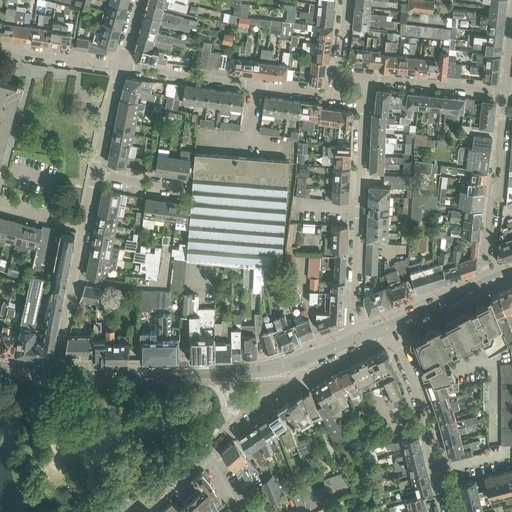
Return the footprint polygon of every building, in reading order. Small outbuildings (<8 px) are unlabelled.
[(186,12),(188,4),(187,4),(185,3),(173,0),(148,0),(147,3),(164,8),(164,6),(186,12)] [(433,0),(408,0),(408,1),(408,3),(407,9),(408,10),(433,12),(433,0)] [(127,6),(108,1),(105,11),(124,16),(127,6)] [(163,12),(164,8),(147,3),(145,13),(180,23),(195,26),(197,21),(182,17),(163,12)] [(310,3),(309,12),(334,16),(335,6),(319,4),(310,3)] [(241,7),(239,15),(246,16),(248,17),(249,14),(243,13),(244,4),(241,4),(241,7)] [(241,7),(236,6),(234,6),(232,14),(239,15),(241,7)] [(355,8),(354,17),(386,21),(397,22),(398,17),(370,14),(371,10),(371,8),(355,6),(355,8)] [(458,18),(471,19),(504,23),(506,8),(489,6),(488,16),(475,14),(475,11),(453,8),(452,17),(458,18)] [(6,9),(6,14),(3,39),(10,40),(11,39),(12,40),(16,11),(16,10),(12,10),(6,9)] [(18,40),(22,41),(26,12),(20,11),(16,11),(12,40),(13,40),(13,41),(17,41),(18,40)] [(121,27),(124,16),(105,11),(102,21),(121,27)] [(287,11),(286,21),(294,22),(296,12),(287,11)] [(301,11),(300,17),(306,18),(305,22),(333,24),(334,16),(309,12),(301,11)] [(31,13),(26,12),(22,41),(25,41),(26,42),(29,43),(30,42),(32,42),(34,27),(29,26),(31,13)] [(142,23),(141,24),(158,29),(158,27),(159,23),(175,28),(189,31),(190,25),(180,23),(145,13),(142,23)] [(239,15),(232,14),(230,13),(228,22),(238,24),(238,23),(239,15)] [(41,44),(45,15),(39,14),(37,27),(34,27),(32,42),(32,43),(36,44),(37,43),(41,44)] [(50,45),(53,29),(54,21),(50,21),(50,16),(45,15),(41,44),(44,44),(45,45),(48,46),(49,45),(50,45)] [(248,25),(249,23),(250,17),(246,16),(239,15),(238,23),(248,25)] [(58,17),(58,22),(54,21),(53,29),(50,45),(51,45),(51,46),(55,47),(56,46),(60,46),(64,18),(58,17)] [(386,21),(354,17),(353,27),(369,29),(369,25),(386,26),(386,21)] [(471,19),(471,25),(481,26),(480,27),(487,28),(487,30),(503,32),(504,23),(471,19)] [(64,21),(60,46),(63,47),(64,48),(67,49),(68,48),(69,48),(71,32),(72,32),(73,22),(64,21)] [(104,22),(101,32),(118,37),(121,27),(102,21),(102,22),(104,22)] [(281,27),(280,39),(291,40),(293,29),(294,22),(286,21),(282,21),(281,27)] [(294,22),(293,29),(312,30),(311,35),(317,36),(332,38),(333,27),(308,24),(294,22)] [(141,24),(139,34),(171,43),(184,47),(186,40),(173,37),(157,32),(158,29),(141,24)] [(353,29),(349,63),(361,64),(363,46),(364,40),(360,40),(361,35),(364,36),(365,30),(353,29)] [(502,44),(503,32),(487,30),(486,36),(468,34),(468,40),(502,44)] [(89,40),(87,51),(107,54),(109,46),(115,48),(118,37),(101,32),(95,31),(92,41),(89,40)] [(136,44),(135,46),(152,50),(152,48),(153,46),(169,50),(171,43),(139,34),(136,44)] [(225,38),(224,42),(231,44),(233,35),(229,34),(228,38),(225,38)] [(332,38),(317,36),(316,43),(303,42),(302,47),(330,50),(332,38)] [(363,46),(361,64),(370,65),(373,36),(367,36),(366,46),(363,46)] [(370,65),(379,66),(381,53),(381,50),(378,50),(379,37),(373,36),(370,65)] [(411,37),(410,43),(407,72),(418,73),(420,56),(418,56),(415,56),(416,43),(417,38),(411,37)] [(379,69),(388,70),(391,41),(387,40),(386,40),(385,53),(381,53),(379,66),(379,69)] [(485,51),(501,53),(502,44),(468,40),(467,45),(485,48),(485,51)] [(245,47),(242,73),(252,74),(253,74),(255,61),(254,60),(249,60),(251,47),(252,42),(246,41),(245,47)] [(395,41),(391,41),(388,70),(397,71),(399,55),(396,54),(397,41),(395,41)] [(397,71),(407,72),(410,43),(404,42),(403,55),(399,55),(397,71)] [(418,73),(427,74),(430,44),(425,44),(423,57),(420,56),(418,73)] [(436,45),(430,44),(427,74),(437,75),(439,58),(435,58),(436,45)] [(134,52),(133,55),(136,56),(145,59),(158,62),(160,52),(154,50),(152,50),(135,46),(134,52)] [(229,71),(242,73),(245,47),(240,46),(238,59),(233,58),(231,58),(229,69),(229,71)] [(439,58),(437,75),(446,76),(449,48),(449,47),(443,46),(443,52),(439,52),(439,58)] [(330,50),(302,47),(302,53),(315,54),(315,59),(312,59),(329,61),(330,50)] [(449,48),(446,76),(454,77),(455,64),(456,64),(457,49),(455,49),(449,48)] [(202,49),(200,61),(199,67),(205,68),(208,50),(202,49)] [(256,61),(255,61),(253,74),(263,76),(267,49),(262,49),(260,61),(256,61)] [(267,49),(263,76),(274,77),(276,63),(276,58),(275,57),(272,56),(273,50),(267,49)] [(214,51),(208,50),(205,68),(212,69),(212,67),(214,51)] [(214,51),(212,67),(218,68),(221,53),(214,51)] [(276,63),(274,77),(286,79),(287,72),(287,69),(289,58),(290,52),(283,52),(281,64),(276,63)] [(472,52),(471,60),(477,60),(476,66),(484,66),(499,68),(501,55),(472,52)] [(221,53),(218,68),(229,69),(231,58),(232,55),(221,53)] [(199,67),(200,61),(188,58),(187,66),(199,67)] [(329,61),(312,59),(311,66),(301,65),(300,71),(325,73),(326,61),(329,61)] [(12,61),(4,60),(2,71),(10,72),(12,61)] [(471,65),(470,72),(483,74),(483,80),(498,81),(499,68),(484,66),(476,66),(471,65)] [(324,84),(325,73),(300,71),(299,76),(310,77),(309,82),(324,84)] [(124,84),(124,87),(151,93),(152,88),(158,89),(159,85),(157,85),(158,82),(133,78),(129,78),(126,79),(124,84)] [(0,165),(20,91),(23,92),(24,85),(25,83),(19,82),(19,83),(18,83),(17,86),(0,81),(0,165)] [(174,97),(177,84),(168,83),(166,95),(168,96),(174,97)] [(178,91),(177,98),(180,98),(183,99),(182,101),(194,103),(197,87),(185,85),(184,92),(178,91)] [(156,95),(151,93),(124,87),(121,96),(137,100),(138,97),(155,101),(156,95)] [(209,89),(197,87),(194,103),(206,104),(209,89)] [(221,90),(209,89),(206,104),(218,106),(221,90)] [(376,99),(406,102),(407,98),(400,98),(400,96),(390,95),(391,90),(377,89),(376,99)] [(221,90),(218,106),(221,106),(220,113),(230,114),(231,108),(233,92),(221,90)] [(245,93),(233,92),(231,108),(243,109),(245,93)] [(405,119),(405,123),(409,123),(409,122),(410,121),(411,120),(412,107),(416,108),(418,93),(408,92),(407,98),(406,102),(405,114),(405,118),(405,119)] [(418,93),(416,108),(418,108),(423,108),(422,121),(427,121),(430,94),(420,93),(418,93)] [(439,110),(440,110),(442,96),(440,95),(430,94),(427,121),(433,122),(434,109),(439,110)] [(168,96),(165,107),(172,109),(173,101),(174,97),(168,96)] [(265,96),(262,112),(275,114),(277,98),(265,96)] [(442,96),(440,110),(445,111),(444,128),(449,128),(452,97),(442,96)] [(449,128),(449,130),(455,131),(457,111),(463,112),(464,107),(465,98),(452,97),(449,128)] [(289,100),(277,98),(275,114),(287,116),(289,100)] [(494,101),(482,100),(481,104),(474,103),(474,99),(465,98),(464,107),(481,109),(495,110),(496,103),(494,101)] [(121,99),(120,104),(118,110),(137,113),(143,114),(145,103),(122,99),(121,99)] [(376,99),(374,112),(389,114),(389,107),(399,108),(399,109),(403,109),(403,114),(405,114),(406,102),(376,99)] [(301,101),(289,100),(287,116),(299,117),(299,116),(300,117),(301,101)] [(302,128),(308,129),(311,103),(301,101),(300,117),(304,117),(302,128)] [(311,103),(308,129),(313,130),(314,121),(319,122),(321,107),(321,104),(311,103)] [(325,134),(329,135),(333,109),(321,107),(319,122),(325,123),(323,134),(325,134)] [(495,110),(481,109),(464,107),(463,112),(480,114),(480,117),(480,118),(494,119),(495,110)] [(328,144),(331,144),(332,135),(334,136),(336,124),(340,124),(342,110),(333,109),(329,135),(328,142),(328,144)] [(137,113),(118,110),(116,120),(135,124),(137,113)] [(338,136),(351,138),(352,111),(342,110),(340,124),(338,136)] [(405,123),(405,119),(405,118),(395,118),(395,117),(388,117),(388,118),(386,118),(386,114),(389,114),(374,112),(372,112),(372,121),(395,122),(395,123),(405,123)] [(470,116),(470,122),(479,123),(479,127),(493,128),(494,119),(480,118),(480,117),(470,116)] [(116,120),(114,131),(133,135),(135,124),(116,120)] [(386,127),(404,128),(405,123),(395,123),(395,122),(372,121),(372,131),(386,132),(386,127)] [(404,128),(404,130),(410,131),(410,133),(415,133),(415,132),(415,130),(410,130),(410,123),(409,123),(405,123),(404,128)] [(472,148),(490,150),(493,130),(475,128),(472,148)] [(133,135),(114,131),(112,141),(131,145),(133,135)] [(284,136),(283,139),(298,141),(298,138),(299,132),(291,131),(290,137),(284,136)] [(385,137),(386,132),(372,131),(371,141),(394,142),(397,143),(397,138),(385,137)] [(415,132),(415,133),(414,136),(415,136),(414,142),(425,143),(425,137),(426,133),(415,132)] [(414,136),(415,133),(410,133),(406,133),(406,143),(412,143),(412,136),(414,136)] [(424,144),(436,146),(437,139),(425,137),(425,143),(424,144)] [(437,139),(436,146),(448,147),(448,139),(437,138),(437,139)] [(112,141),(110,152),(127,155),(127,156),(135,157),(137,146),(131,145),(112,141)] [(394,142),(371,141),(371,151),(385,152),(393,152),(393,147),(394,142)] [(324,144),(323,154),(350,155),(351,145),(341,145),(338,145),(336,145),(331,145),(331,144),(328,144),(324,144)] [(490,150),(472,148),(469,148),(467,167),(487,170),(490,150)] [(166,173),(169,156),(170,150),(159,149),(155,172),(166,173)] [(180,158),(177,175),(183,176),(188,176),(189,175),(191,159),(192,152),(181,150),(180,158)] [(385,156),(385,152),(371,151),(370,161),(399,163),(404,163),(404,156),(385,156)] [(127,155),(110,152),(108,163),(125,166),(127,156),(127,155)] [(270,268),(281,269),(282,253),(289,166),(290,160),(289,160),(195,153),(193,175),(191,204),(190,222),(189,229),(188,246),(187,260),(225,264),(232,265),(263,267),(270,268)] [(323,154),(323,164),(350,165),(350,155),(323,154)] [(177,175),(180,158),(169,156),(166,173),(177,175)] [(415,161),(414,170),(421,171),(431,172),(432,163),(415,160),(415,161)] [(399,163),(370,161),(370,171),(384,172),(384,167),(399,168),(399,163)] [(412,163),(404,163),(403,173),(411,173),(412,163)] [(349,179),(350,168),(334,167),(327,167),(326,171),(333,171),(333,178),(349,179)] [(299,168),(298,177),(306,177),(309,177),(309,168),(299,168)] [(469,180),(486,182),(487,171),(458,168),(457,173),(470,175),(469,180)] [(384,174),(384,181),(384,182),(385,183),(386,183),(391,183),(391,186),(389,186),(388,186),(387,186),(387,187),(390,187),(407,188),(413,188),(413,197),(411,220),(421,221),(422,207),(437,209),(437,205),(438,195),(425,194),(424,193),(423,193),(422,193),(421,192),(421,191),(420,190),(420,189),(420,188),(420,187),(421,171),(414,170),(414,175),(384,174)] [(306,177),(305,177),(298,177),(298,184),(303,184),(303,188),(306,188),(306,177)] [(349,190),(349,179),(333,178),(326,178),(326,182),(333,182),(333,189),(349,190)] [(486,182),(469,180),(462,179),(460,189),(484,192),(486,182)] [(298,184),(296,195),(309,197),(310,188),(306,188),(303,188),(303,184),(298,184)] [(390,187),(369,186),(369,195),(390,196),(390,187)] [(332,195),(326,195),(325,200),(348,201),(349,190),(333,189),(332,195)] [(484,192),(460,189),(459,197),(483,200),(484,192)] [(103,190),(101,201),(125,205),(127,194),(120,193),(103,190)] [(389,205),(390,196),(369,195),(368,204),(389,205)] [(458,205),(482,208),(483,200),(459,197),(458,205)] [(146,198),(142,226),(153,227),(154,219),(157,200),(146,198)] [(157,200),(154,219),(165,220),(168,201),(157,200)] [(101,201),(99,211),(101,211),(118,215),(123,216),(125,205),(101,201)] [(168,201),(165,220),(176,222),(178,204),(178,203),(168,201)] [(178,204),(176,222),(175,227),(189,229),(190,222),(187,222),(190,204),(178,203),(178,204)] [(389,214),(389,205),(368,204),(368,213),(389,214)] [(451,215),(481,219),(482,210),(465,208),(465,211),(452,210),(451,215)] [(118,215),(101,211),(99,211),(97,222),(116,226),(118,215)] [(388,223),(389,214),(368,213),(367,222),(388,223)] [(481,219),(451,215),(450,221),(464,222),(463,227),(480,229),(481,219)] [(0,244),(4,245),(5,238),(10,220),(0,217),(0,244)] [(10,220),(5,238),(16,241),(21,223),(10,220)] [(95,233),(97,233),(114,236),(116,226),(97,222),(95,233)] [(290,222),(286,245),(292,246),(294,223),(290,222)] [(388,232),(388,223),(367,222),(367,232),(388,232)] [(16,241),(14,248),(24,251),(26,244),(31,225),(21,223),(16,241)] [(347,238),(347,225),(331,224),(330,237),(347,238)] [(31,225),(26,244),(37,247),(42,228),(31,225)] [(43,225),(42,228),(37,247),(35,259),(43,261),(43,259),(46,260),(54,227),(43,225)] [(451,235),(453,235),(479,238),(480,229),(463,227),(463,231),(451,229),(451,235)] [(498,251),(497,260),(500,262),(511,257),(511,237),(508,227),(503,230),(504,233),(499,235),(498,246),(500,250),(498,251)] [(46,328),(57,329),(75,232),(76,232),(76,231),(75,231),(62,229),(55,266),(58,267),(46,328)] [(388,242),(388,232),(367,232),(367,241),(388,242)] [(95,233),(93,243),(112,247),(114,236),(97,233),(95,233)] [(346,255),(347,238),(330,237),(325,237),(324,254),(346,255)] [(475,273),(475,270),(479,240),(467,239),(466,244),(472,245),(471,259),(459,263),(458,263),(463,277),(475,273)] [(93,243),(91,254),(117,259),(119,248),(112,247),(93,243)] [(177,249),(172,248),(171,255),(174,255),(174,258),(186,260),(187,260),(188,246),(177,244),(177,249)] [(286,245),(285,252),(295,253),(296,246),(292,246),(286,245)] [(439,263),(432,265),(438,285),(447,283),(447,282),(450,282),(443,262),(447,263),(447,260),(448,250),(447,250),(447,247),(446,247),(441,246),(441,249),(440,260),(439,260),(439,263)] [(447,263),(443,262),(450,282),(452,281),(463,277),(458,263),(459,263),(460,250),(455,249),(455,260),(447,260),(447,263)] [(160,260),(161,254),(154,253),(146,252),(146,253),(145,258),(160,260)] [(146,253),(144,263),(145,263),(147,264),(147,265),(159,267),(160,260),(145,258),(146,253)] [(91,254),(89,264),(108,268),(115,269),(117,259),(91,254)] [(330,298),(330,309),(329,320),(332,327),(341,324),(343,322),(346,255),(324,254),(324,255),(335,255),(334,282),(319,281),(318,291),(325,291),(330,291),(330,292),(331,292),(330,298)] [(383,287),(389,303),(391,302),(392,305),(413,297),(412,294),(414,293),(405,268),(404,267),(408,265),(409,257),(394,263),(395,265),(390,267),(388,261),(384,262),(384,269),(386,275),(380,277),(383,287)] [(423,268),(409,273),(417,292),(438,285),(432,265),(433,257),(425,260),(424,258),(421,259),(422,261),(420,261),(423,268)] [(185,267),(186,260),(174,258),(173,265),(185,267)] [(21,322),(13,352),(49,357),(52,355),(57,329),(46,328),(34,325),(45,276),(44,276),(47,263),(42,262),(43,261),(35,259),(28,290),(21,322)] [(378,260),(366,260),(365,267),(377,268),(378,260)] [(158,273),(159,267),(147,265),(147,264),(145,263),(144,263),(141,262),(139,271),(146,272),(158,273)] [(106,279),(108,268),(89,264),(87,275),(88,276),(106,279)] [(255,267),(254,290),(261,291),(261,284),(265,284),(265,279),(263,267),(255,267)] [(270,268),(263,267),(265,279),(269,278),(271,275),(270,268)] [(310,277),(310,290),(318,290),(318,278),(310,277)] [(285,284),(286,290),(297,287),(297,282),(285,284)] [(100,287),(85,284),(80,300),(97,303),(100,287)] [(182,293),(183,286),(170,284),(170,291),(182,293)] [(374,287),(365,286),(364,301),(368,311),(369,313),(371,312),(372,312),(379,309),(373,292),(375,291),(375,290),(374,288),(374,287)] [(297,287),(286,290),(289,302),(302,300),(297,287)] [(373,292),(379,309),(387,306),(386,304),(389,303),(383,287),(375,290),(375,291),(373,292)] [(511,287),(491,296),(493,300),(499,315),(508,338),(511,337),(511,287)] [(170,303),(170,291),(141,290),(141,310),(153,311),(153,307),(166,307),(170,303)] [(310,290),(309,303),(317,303),(318,290),(310,290)] [(182,305),(181,316),(189,317),(190,338),(190,348),(188,348),(185,350),(185,354),(188,357),(191,357),(191,359),(214,358),(215,321),(215,308),(202,308),(202,310),(198,310),(198,308),(199,301),(194,300),(194,296),(194,294),(192,293),(192,294),(183,294),(182,305)] [(413,339),(413,340),(416,345),(418,352),(416,353),(418,362),(419,363),(421,363),(422,362),(423,365),(424,364),(426,367),(421,370),(422,371),(424,375),(423,375),(424,377),(431,375),(434,381),(435,381),(435,382),(452,377),(448,371),(440,355),(446,352),(447,355),(455,351),(454,350),(458,348),(458,349),(466,345),(464,343),(471,339),(472,342),(471,339),(477,336),(479,339),(486,335),(485,332),(489,330),(489,332),(493,329),(497,328),(495,325),(500,323),(502,327),(502,326),(507,339),(508,338),(499,315),(493,300),(491,296),(491,297),(490,297),(483,301),(480,303),(476,305),(476,304),(475,305),(477,307),(473,309),(472,308),(467,311),(465,312),(458,315),(458,316),(454,318),(452,319),(445,322),(445,323),(446,325),(442,327),(441,324),(436,327),(434,328),(433,328),(427,332),(414,339),(413,339)] [(0,339),(1,339),(2,335),(2,336),(4,330),(3,330),(8,305),(9,300),(5,299),(3,304),(0,316),(0,339)] [(0,350),(13,352),(21,322),(13,320),(16,307),(8,305),(3,330),(4,330),(2,336),(2,335),(1,339),(0,339),(0,350)] [(302,313),(293,317),(296,323),(295,323),(301,339),(301,340),(309,337),(311,336),(316,334),(316,333),(306,311),(305,309),(301,310),(302,312),(302,313)] [(316,319),(320,331),(321,332),(332,327),(329,320),(330,309),(324,309),(324,312),(316,312),(316,319)] [(242,324),(243,355),(257,355),(256,340),(257,340),(257,338),(256,338),(256,332),(261,332),(261,312),(255,312),(255,324),(242,324)] [(280,316),(279,317),(290,345),(290,344),(293,343),(299,341),(299,340),(290,318),(287,319),(285,314),(284,312),(279,313),(280,316)] [(236,327),(231,327),(231,329),(232,358),(241,357),(241,356),(241,334),(241,325),(241,323),(242,314),(233,314),(234,323),(236,323),(236,327)] [(140,331),(141,360),(165,359),(164,348),(163,348),(163,337),(162,337),(162,334),(163,315),(156,315),(156,331),(149,331),(149,330),(140,331)] [(164,348),(165,359),(179,359),(179,338),(180,338),(180,326),(170,326),(170,319),(170,315),(163,315),(162,334),(162,337),(163,337),(163,348),(164,348)] [(111,316),(106,316),(106,338),(106,360),(128,360),(128,335),(118,335),(118,341),(111,341),(111,338),(114,338),(114,327),(111,327),(111,316)] [(279,317),(273,319),(278,332),(274,333),(280,348),(290,345),(279,317)] [(215,321),(214,358),(232,358),(231,327),(231,318),(221,318),(221,321),(215,321)] [(268,331),(261,334),(267,354),(273,351),(275,351),(280,348),(274,333),(273,329),(271,321),(265,322),(268,331)] [(92,335),(92,357),(92,360),(106,360),(106,338),(100,338),(100,322),(94,322),(93,330),(92,335)] [(65,360),(72,360),(72,357),(92,357),(92,335),(69,335),(68,335),(66,349),(65,360)] [(396,380),(399,379),(398,376),(389,354),(387,351),(383,350),(380,351),(372,355),(367,357),(367,358),(357,362),(350,366),(350,367),(359,387),(360,390),(362,394),(363,394),(362,392),(371,388),(373,393),(380,395),(384,394),(386,398),(388,403),(391,409),(407,401),(405,396),(404,391),(402,393),(401,391),(399,387),(397,382),(396,380)] [(511,369),(511,362),(500,364),(500,370),(511,369)] [(349,366),(348,366),(343,369),(343,370),(339,371),(339,372),(339,371),(338,372),(346,387),(350,386),(354,393),(360,390),(359,387),(350,367),(350,366),(349,366)] [(327,378),(341,406),(342,409),(349,405),(345,398),(350,396),(347,390),(346,387),(338,372),(331,375),(331,376),(327,378)] [(435,382),(427,384),(429,392),(431,397),(455,391),(459,390),(458,379),(446,382),(445,379),(452,378),(452,377),(435,382),(435,381),(434,381),(435,382)] [(313,386),(314,387),(323,403),(317,406),(321,413),(327,425),(331,433),(334,441),(335,440),(337,441),(343,439),(343,437),(345,437),(341,427),(339,423),(337,423),(331,411),(341,406),(327,378),(313,386)] [(346,387),(347,390),(350,396),(351,395),(356,409),(362,407),(364,407),(366,406),(364,400),(362,394),(360,390),(354,393),(350,386),(346,387)] [(321,413),(317,406),(309,391),(304,395),(303,392),(297,396),(311,419),(312,419),(311,417),(321,413)] [(455,391),(431,397),(435,408),(466,400),(464,394),(456,396),(455,391)] [(311,419),(297,396),(297,397),(288,403),(288,402),(302,425),(311,419)] [(464,400),(435,408),(438,418),(446,416),(446,418),(455,416),(454,414),(453,409),(468,405),(466,400),(464,400)] [(288,402),(278,409),(291,428),(296,443),(300,454),(312,449),(307,438),(298,441),(294,428),(302,425),(288,402)] [(287,446),(296,443),(291,428),(278,409),(268,415),(267,415),(276,428),(284,423),(287,430),(282,432),(287,446)] [(446,416),(438,418),(439,420),(441,427),(442,430),(472,423),(480,421),(485,420),(484,414),(478,418),(477,415),(456,421),(455,416),(446,418),(446,416)] [(278,431),(276,428),(267,415),(257,423),(267,440),(273,452),(279,449),(276,444),(272,435),(278,431)] [(168,422),(168,421),(168,419),(167,418),(166,416),(164,416),(162,416),(161,416),(159,417),(158,418),(158,420),(158,422),(158,423),(159,425),(161,425),(162,426),(164,426),(166,425),(167,424),(168,422)] [(480,421),(472,423),(442,430),(445,441),(445,443),(453,441),(452,439),(461,437),(459,432),(475,428),(475,427),(481,426),(480,421)] [(257,423),(248,429),(262,451),(265,458),(271,455),(269,453),(273,452),(267,440),(257,423)] [(266,460),(265,458),(262,451),(248,429),(239,437),(240,437),(249,451),(250,451),(259,465),(266,460)] [(405,450),(421,446),(418,435),(389,442),(384,443),(387,449),(391,448),(391,449),(404,446),(405,450)] [(453,441),(445,443),(448,454),(459,452),(460,458),(473,455),(471,449),(478,447),(477,443),(479,442),(478,440),(463,444),(461,439),(461,437),(452,439),(453,441)] [(252,467),(247,459),(235,441),(234,439),(221,451),(222,453),(220,454),(221,454),(221,455),(222,454),(232,466),(234,470),(238,477),(238,478),(240,484),(252,477),(248,470),(252,467)] [(421,446),(405,450),(406,455),(396,457),(394,464),(424,457),(421,446)] [(374,453),(365,457),(368,463),(373,461),(378,460),(374,453)] [(427,469),(424,457),(394,464),(396,471),(402,469),(403,473),(410,472),(411,474),(427,469)] [(373,461),(368,463),(372,470),(374,469),(378,468),(377,465),(375,466),(373,461)] [(378,468),(374,469),(378,478),(380,479),(383,478),(380,468),(378,468)] [(179,509),(181,511),(197,511),(202,508),(204,511),(212,508),(212,509),(222,504),(216,490),(210,479),(203,471),(204,470),(203,470),(204,469),(203,469),(194,477),(203,487),(179,509)] [(430,480),(427,469),(411,474),(412,478),(399,481),(400,487),(430,480)] [(335,474),(340,485),(350,481),(346,470),(335,474)] [(511,470),(485,478),(488,490),(489,495),(490,498),(511,492),(511,470)] [(273,475),(280,491),(285,489),(278,472),(272,475),(273,475)] [(323,479),(325,485),(327,490),(340,485),(335,474),(323,479)] [(283,498),(280,491),(273,475),(271,475),(262,484),(263,486),(270,504),(283,498)] [(416,495),(423,493),(433,491),(430,480),(400,487),(402,494),(415,490),(416,495)] [(461,490),(463,499),(479,495),(478,492),(475,480),(460,484),(461,490)] [(311,484),(299,489),(303,500),(315,495),(313,489),(311,484)] [(325,485),(313,489),(315,495),(327,490),(325,485)] [(263,486),(259,487),(266,505),(270,504),(263,486)] [(305,511),(308,511),(303,500),(299,489),(299,488),(290,492),(298,511),(305,511)] [(379,493),(373,495),(376,505),(378,505),(382,504),(379,493)] [(423,493),(416,495),(404,498),(405,503),(389,507),(389,511),(394,511),(396,511),(425,504),(424,499),(425,498),(424,495),(423,494),(423,493)] [(463,499),(466,511),(474,511),(483,510),(479,497),(479,495),(463,499)] [(263,511),(262,510),(258,511),(181,511),(179,509),(173,501),(172,502),(160,511),(263,511)]
